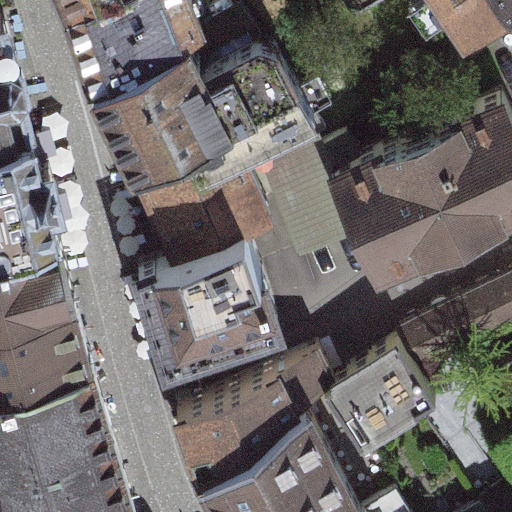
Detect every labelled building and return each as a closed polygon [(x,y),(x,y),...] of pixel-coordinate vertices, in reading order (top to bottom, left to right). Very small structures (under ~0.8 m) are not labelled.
[(0,0),(0,101),(25,96),(4,0),(0,0)] [(58,0),(48,4),(87,84),(247,21),(237,0),(58,0)] [(480,0),(430,0),(450,25),(480,0)] [(511,0),(500,0),(511,13),(511,0)] [(247,21),(87,84),(121,155),(274,81),(247,21)] [(274,81),(121,155),(146,236),(225,201),(256,187),(239,142),(299,108),(285,75),(274,81)] [(358,223),(375,261),(511,200),(511,98),(505,82),(369,142),(381,170),(343,187),(358,223)] [(0,228),(52,218),(25,96),(0,101),(0,228)] [(308,246),(358,223),(343,187),(322,136),(273,158),(308,246)] [(146,236),(111,251),(159,359),(273,308),(225,201),(146,236)] [(0,367),(84,349),(52,218),(0,228),(0,367)] [(511,320),(511,264),(447,296),(479,343),(511,320)] [(384,328),(306,380),(350,445),(428,393),(384,328)] [(263,345),(154,395),(175,459),(179,457),(289,402),(263,345)] [(0,511),(131,511),(84,349),(0,367),(0,511)] [(362,511),(289,402),(179,457),(205,511),(362,511)]
